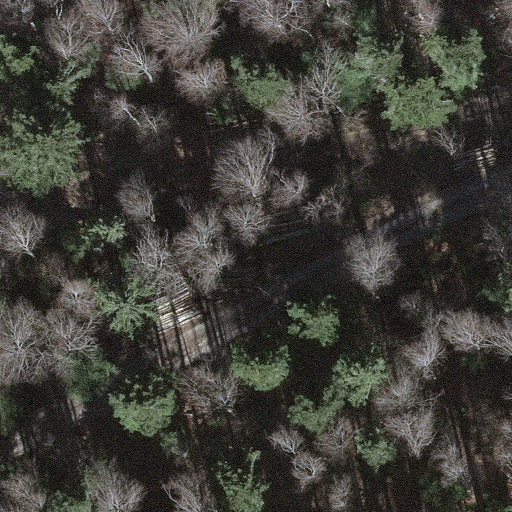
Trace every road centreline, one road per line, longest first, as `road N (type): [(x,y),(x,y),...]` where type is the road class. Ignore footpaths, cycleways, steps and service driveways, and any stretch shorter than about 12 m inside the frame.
road 1 (track): [(0,464),(64,428),(511,117)]
road 2 (track): [(0,186),(511,110)]
